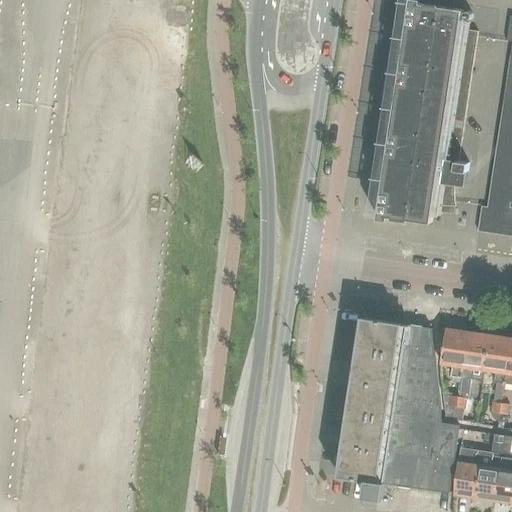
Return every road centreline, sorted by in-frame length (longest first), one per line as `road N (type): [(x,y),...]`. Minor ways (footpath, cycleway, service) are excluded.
road 1 (primary): [(253,44),(266,269),(236,511)]
road 2 (residential): [(326,261),(365,0)]
road 3 (primary): [(260,511),(295,256)]
road 4 (residential): [(294,510),(326,261)]
road 5 (unclassified): [(511,289),(326,261)]
road 6 (primary): [(295,256),(323,75)]
